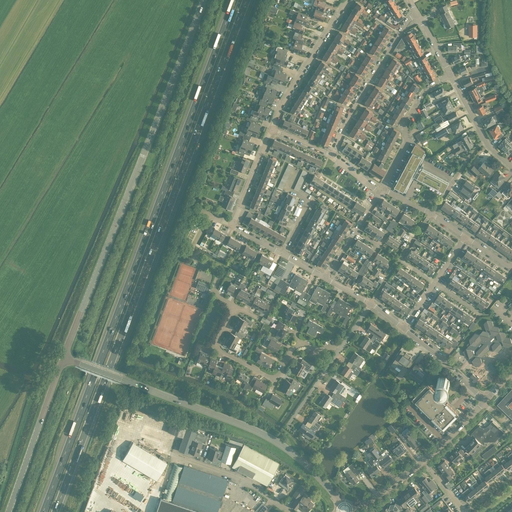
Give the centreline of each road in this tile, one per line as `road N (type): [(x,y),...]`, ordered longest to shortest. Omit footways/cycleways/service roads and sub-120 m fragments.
road 1 (motorway): [(234,0),(42,511)]
road 2 (motorway): [(55,511),(246,0)]
road 3 (tertiary): [(62,357),(201,0)]
road 4 (tertiary): [(344,511),(275,440),(62,357)]
road 5 (residential): [(341,348),(317,350),(299,340),(272,380),(214,350),(235,306)]
road 6 (residential): [(331,156),(416,15)]
road 7 (tertiary): [(8,511),(62,357)]
road 8 (residential): [(271,129),(348,0)]
road 9 (residential): [(382,190),(427,89),(450,77)]
road 10 (unclassified): [(286,511),(235,476),(173,455)]
